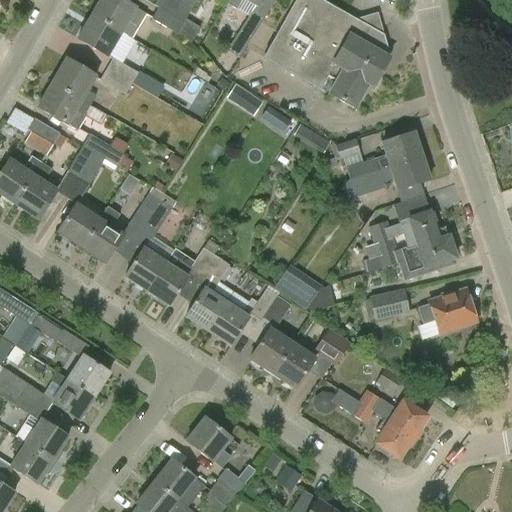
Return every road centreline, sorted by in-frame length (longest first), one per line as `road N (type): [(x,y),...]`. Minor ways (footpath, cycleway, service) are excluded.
road 1 (tertiary): [(511,285),(452,108),(427,0)]
road 2 (residential): [(409,508),(185,366)]
road 3 (residential): [(185,366),(0,246)]
road 4 (residential): [(185,366),(73,511)]
road 5 (residential): [(409,508),(455,450),(511,442)]
